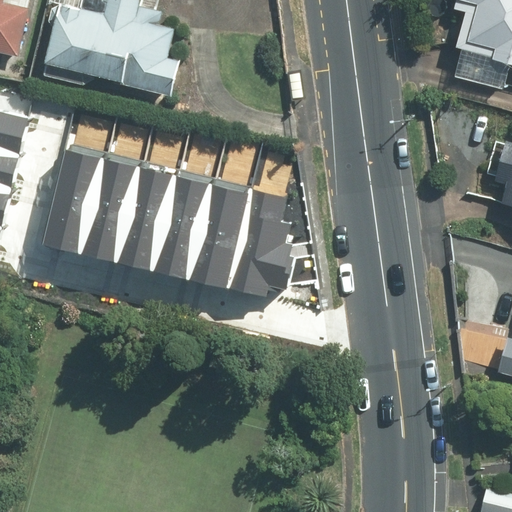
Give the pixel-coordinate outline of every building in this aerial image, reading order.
[(0,0),(0,48),(19,53),(31,5),(7,0),(0,0)] [(105,0),(103,13),(59,3),(45,63),(173,92),(181,58),(169,55),(176,25),(161,22),(164,9),(140,3),(140,0),(105,0)] [(455,51),(459,52),(466,54),(467,46),(493,53),(489,65),(511,70),(511,0),(454,0),(451,13),(463,17),(455,51)] [(0,120),(0,240),(27,127),(0,120)] [(511,145),(506,143),(495,179),(506,183),(498,208),(511,212),(511,145)] [(67,147),(43,242),(262,296),(285,201),(67,147)] [(511,340),(504,338),(495,373),(511,377),(511,340)] [(511,511),(511,498),(486,492),(480,511),(511,511)]
